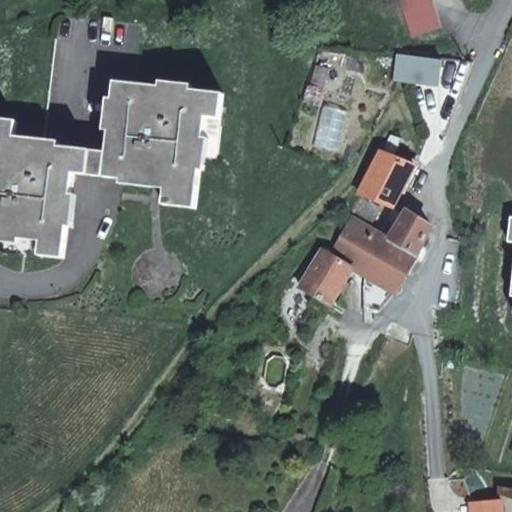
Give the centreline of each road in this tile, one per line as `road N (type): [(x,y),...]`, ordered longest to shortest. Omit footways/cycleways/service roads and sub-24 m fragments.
road 1 (residential): [(432,315),(451,242),(443,173),(511,6)]
road 2 (unknown): [(0,301),(47,320),(76,320),(114,313),(190,278)]
